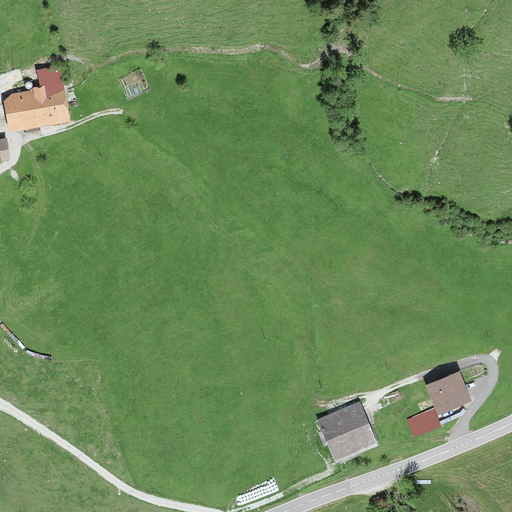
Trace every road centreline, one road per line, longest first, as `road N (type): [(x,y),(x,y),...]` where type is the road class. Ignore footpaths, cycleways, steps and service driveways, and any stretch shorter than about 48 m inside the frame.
road 1 (tertiary): [(282,511),(511,423)]
road 2 (track): [(207,511),(133,493),(0,403)]
road 3 (track): [(383,390),(488,360),(490,382),(462,424),(461,445)]
